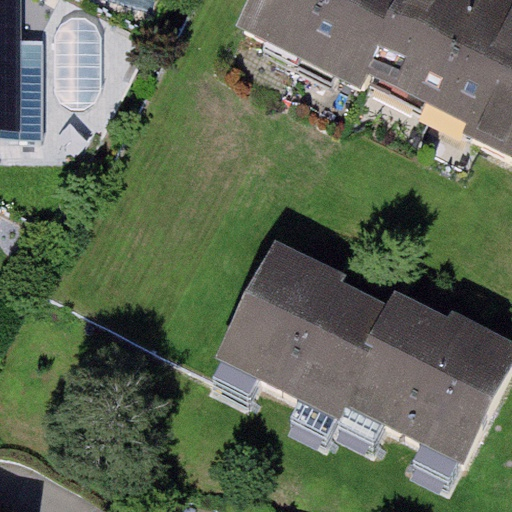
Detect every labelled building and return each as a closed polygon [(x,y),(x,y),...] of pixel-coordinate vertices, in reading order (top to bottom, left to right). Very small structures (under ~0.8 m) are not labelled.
[(265,0),(247,36),(365,95),(372,82),(411,5),(401,0),(265,0)] [(511,26),(460,0),(413,0),(411,5),(372,82),(478,136),(472,147),(511,167),(511,26)] [(14,3),(0,2),(0,148),(14,148),(14,3)] [(335,301),(276,272),(227,369),(345,428),(351,416),(390,337),(332,308),(335,301)] [(397,324),(390,337),(351,416),(467,474),(511,384),(511,372),(456,345),(452,352),(397,324)]
